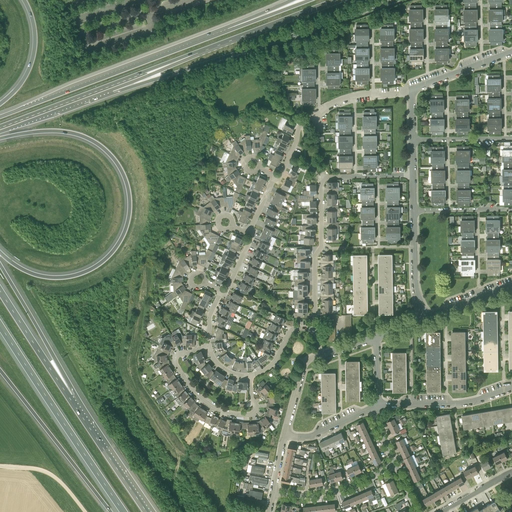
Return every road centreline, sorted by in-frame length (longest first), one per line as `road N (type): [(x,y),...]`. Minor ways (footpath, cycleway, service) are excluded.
road 1 (motorway): [(0,138),(58,130),(93,140),(114,159),(129,196),(122,236),(92,268),(43,276),(0,252)]
road 2 (primary): [(111,90),(395,0)]
road 3 (residential): [(312,328),(322,180),(413,175)]
road 4 (motorway): [(0,325),(123,511)]
road 5 (primary): [(0,125),(200,51)]
road 6 (primary): [(229,30),(50,97)]
road 7 (residential): [(275,178),(298,128),(321,109),(354,95),(411,90)]
road 8 (motorway): [(0,371),(109,511)]
road 9 (residential): [(250,376),(252,413),(210,405),(174,361),(207,345)]
road 10 (motorway): [(69,398),(0,264)]
road 11 (primary): [(200,51),(339,0)]
road 12 (residential): [(376,406),(454,404),(511,388)]
road 13 (motorway): [(146,511),(69,398)]
road 14 (motorway): [(69,398),(0,287)]
road 15 (residential): [(273,491),(343,489),(395,464)]
